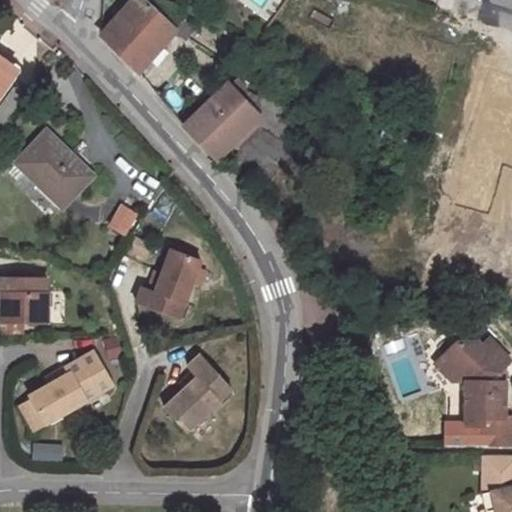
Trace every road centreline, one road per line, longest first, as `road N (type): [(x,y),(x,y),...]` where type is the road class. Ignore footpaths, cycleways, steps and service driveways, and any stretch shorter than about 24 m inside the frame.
road 1 (tertiary): [(69,34),(198,167),(247,223),(263,255),(281,322),(264,496)]
road 2 (residential): [(117,492),(119,450),(145,373),(137,346)]
road 3 (residential): [(117,492),(264,496)]
